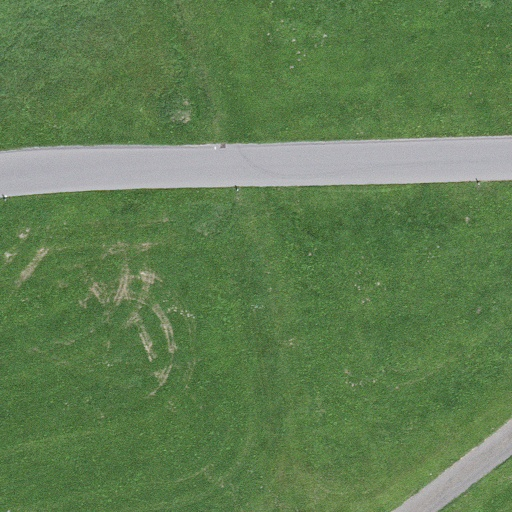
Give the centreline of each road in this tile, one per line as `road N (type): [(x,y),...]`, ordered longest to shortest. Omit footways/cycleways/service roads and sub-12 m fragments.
road 1 (tertiary): [(511,160),(0,173)]
road 2 (track): [(401,511),(511,428)]
